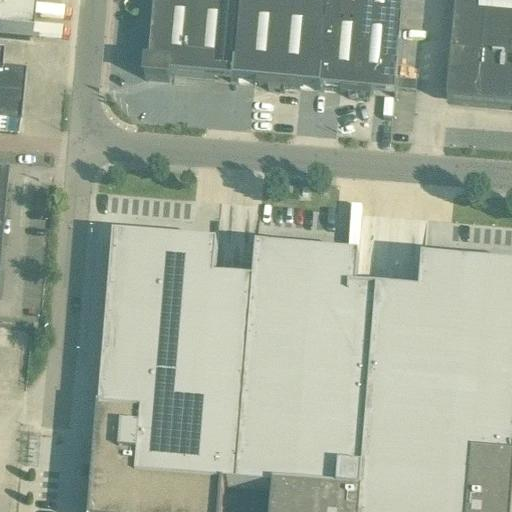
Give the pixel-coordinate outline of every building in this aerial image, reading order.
[(34,0),(0,0),(0,41),(31,44),(34,0)] [(147,68),(145,82),(170,84),(170,79),(235,85),(242,0),(156,0),(150,68),(147,68)] [(242,0),(235,85),(269,88),(269,93),(285,95),(286,90),(320,93),(328,0),(242,0)] [(328,0),(320,93),(350,96),(349,101),(366,102),(366,97),(396,100),(404,0),(328,0)] [(511,0),(461,0),(452,102),(511,107),(511,0)] [(0,62),(0,132),(18,134),(23,82),(0,80),(2,62),(0,62)] [(93,479),(89,511),(221,511),(224,490),(238,491),(273,494),(367,500),(376,399),(246,389),(255,288),(254,288),(215,285),(218,250),(217,250),(114,241),(96,464),(93,464),(92,479),(93,479)] [(255,288),(246,389),(376,399),(367,500),(366,511),(511,511),(511,273),(423,266),(420,302),(384,299),(357,296),(360,261),(258,253),(255,288)] [(31,320),(31,305),(17,305),(17,320),(31,320)] [(273,494),(271,511),(366,511),(367,500),(273,494)]
